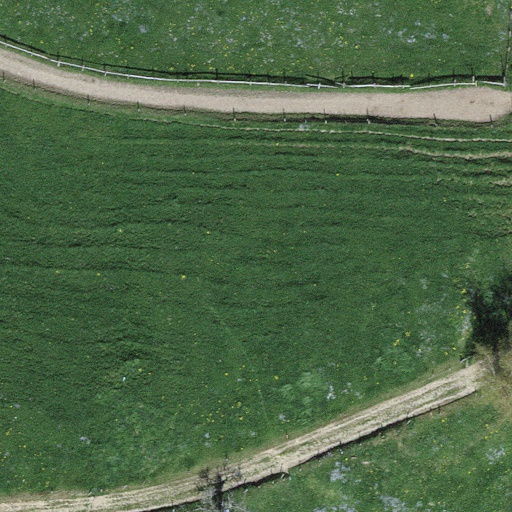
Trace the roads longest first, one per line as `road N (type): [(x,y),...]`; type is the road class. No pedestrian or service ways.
road 1 (track): [(0,79),(55,103),(146,115),(398,128),(511,120)]
road 2 (track): [(511,360),(211,483),(40,511)]
